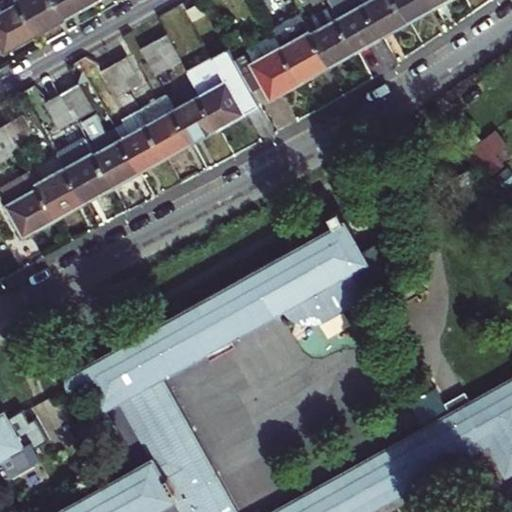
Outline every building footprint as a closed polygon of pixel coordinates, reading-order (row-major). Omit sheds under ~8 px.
[(21,39),(37,30),(19,0),(15,0),(0,8),(0,39),(4,48),(21,39)] [(51,22),(65,14),(56,0),(19,0),(37,30),(51,22)] [(56,0),(65,14),(78,7),(90,0),(56,0)] [(277,0),(260,0),(268,13),(281,6),(277,0)] [(329,0),(333,6),(357,49),(370,42),(383,34),(364,0),(329,0)] [(364,0),(383,34),(396,27),(409,20),(398,0),(364,0)] [(436,5),(433,0),(398,0),(409,20),(423,12),(436,5)] [(357,49),(333,6),(307,21),(312,30),(331,64),(344,56),(357,49)] [(208,17),(194,25),(199,34),(213,26),(208,17)] [(238,29),(226,35),(234,49),(245,43),(238,29)] [(283,45),(302,79),(316,71),(331,64),(312,30),(283,45)] [(248,49),(250,52),(255,61),(283,45),(276,33),(248,49)] [(142,48),(157,75),(183,60),(168,34),(142,48)] [(236,60),(253,90),(266,83),(273,95),(288,87),(302,79),(283,45),(255,61),(250,52),(236,60)] [(233,54),(219,62),(222,67),(236,59),(233,54)] [(128,56),(116,63),(130,89),(143,82),(128,56)] [(222,67),(219,62),(216,56),(191,70),(194,76),(192,77),(202,94),(220,126),(233,118),(247,110),(240,98),(253,90),(236,60),(236,59),(222,67)] [(130,89),(116,63),(103,70),(118,96),(122,94),(128,91),(130,89)] [(81,83),(63,92),(78,118),(95,109),(81,83)] [(128,91),(122,94),(126,101),(132,98),(128,91)] [(78,118),(63,92),(46,102),(60,129),(78,118)] [(194,141),(176,109),(168,94),(141,109),(167,155),(180,148),(194,141)] [(176,109),(194,141),(207,133),(220,126),(202,94),(176,109)] [(167,155),(141,109),(129,116),(131,119),(126,122),(117,127),(117,128),(141,170),(154,162),(167,155)] [(141,170),(117,128),(106,134),(95,114),(80,122),(89,138),(114,185),(128,177),(141,170)] [(24,115),(6,124),(21,150),(39,141),(24,115)] [(6,124),(0,127),(0,156),(0,157),(2,161),(21,150),(6,124)] [(114,185),(89,138),(60,154),(67,165),(86,200),(100,193),(114,185)] [(481,142),(465,154),(475,167),(485,180),(501,167),(481,142)] [(38,181),(58,217),(72,208),(86,200),(67,165),(38,181)] [(470,169),(451,179),(465,205),(484,194),(470,169)] [(42,225),(58,217),(38,181),(31,170),(0,187),(9,201),(4,204),(22,236),(42,225)] [(102,355),(96,358),(83,365),(81,366),(75,370),(73,371),(71,373),(70,375),(70,378),(70,380),(70,381),(71,383),(71,384),(72,385),(73,386),(75,388),(77,388),(80,389),(82,388),(85,388),(93,383),(101,397),(96,400),(102,409),(106,406),(138,464),(154,456),(121,398),(161,375),(369,260),(347,218),(139,335),(133,337),(126,341),(102,355)] [(161,375),(121,398),(154,456),(165,476),(205,454),(161,375)] [(165,476),(177,497),(184,511),(368,511),(490,444),(507,475),(511,471),(511,378),(469,402),(465,395),(449,404),(453,411),(285,504),(271,511),(237,511),(205,454),(165,476)] [(10,418),(6,410),(0,413),(0,459),(26,445),(10,418)] [(24,410),(10,418),(26,445),(36,461),(44,457),(38,448),(51,440),(37,418),(31,421),(24,410)] [(107,425),(100,413),(78,424),(86,438),(107,425)] [(0,459),(0,460),(11,480),(38,465),(36,461),(26,445),(0,459)] [(150,511),(152,511),(177,497),(165,476),(154,456),(138,464),(53,511),(150,511)]
